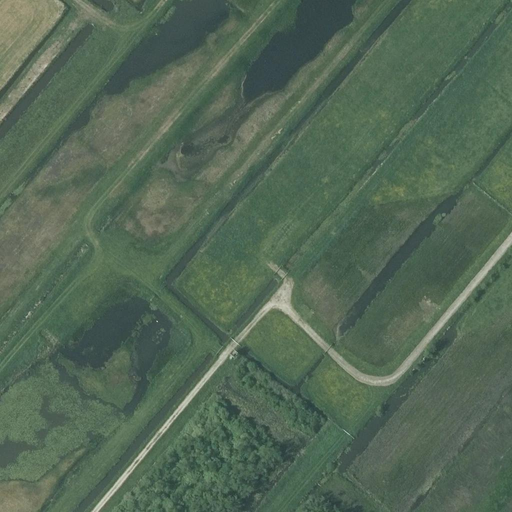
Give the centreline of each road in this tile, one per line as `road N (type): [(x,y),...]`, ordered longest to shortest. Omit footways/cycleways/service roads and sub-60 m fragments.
road 1 (track): [(270,262),(288,283),(277,296),(360,378),(377,383),(393,377),(511,239)]
road 2 (track): [(277,296),(96,511)]
road 3 (track): [(377,383),(273,511)]
